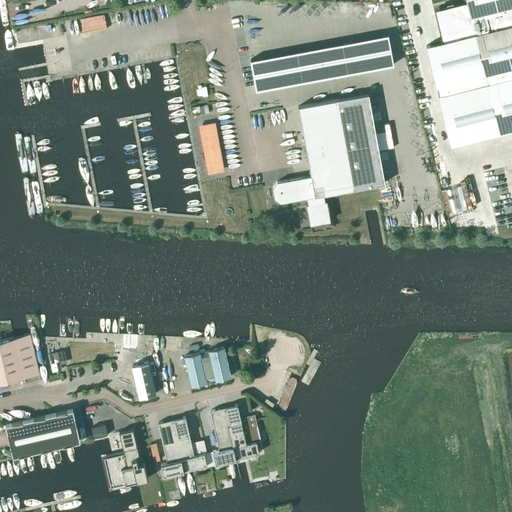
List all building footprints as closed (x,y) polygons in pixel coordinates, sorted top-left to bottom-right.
[(448,40),(426,45),(435,84),(436,84),(439,93),(438,94),(450,143),(511,127),(511,0),(466,0),(466,1),(453,4),(452,2),(452,5),(447,6),(447,4),(446,4),(448,9),(438,11),(445,39),(448,38),(448,40)] [(276,181),(272,187),(274,197),(280,202),(306,197),(307,204),(306,204),(310,224),(329,220),(326,200),(325,201),(323,194),(384,182),(368,93),(298,106),(311,175),(276,181)] [(219,154),(217,154),(211,122),(202,124),(208,156),(206,156),(208,165),(220,163),(219,154)] [(0,340),(0,381),(39,373),(30,333),(0,340)] [(184,355),(191,385),(230,376),(224,346),(184,355)] [(60,351),(48,354),(51,365),(63,363),(60,351)] [(148,361),(131,365),(139,397),(156,393),(148,361)] [(287,375),(274,405),(286,410),(299,380),(287,375)] [(264,404),(269,398),(262,392),(260,395),(253,389),(251,392),(264,404)] [(242,428),(237,404),(223,407),(235,458),(258,452),(256,440),(260,439),(257,425),(242,428)] [(215,462),(235,458),(223,407),(210,410),(219,449),(212,451),(215,462)] [(72,409),(5,424),(13,455),(79,440),(72,409)] [(194,455),(185,416),(171,419),(183,470),(206,464),(204,453),(194,455)] [(163,474),(183,470),(171,419),(157,422),(166,461),(160,463),(163,474)] [(90,427),(93,437),(107,434),(105,423),(90,427)] [(140,462),(133,428),(119,431),(124,453),(103,457),(110,487),(147,478),(143,462),(140,462)] [(181,470),(183,487),(192,487),(190,469),(181,470)]
